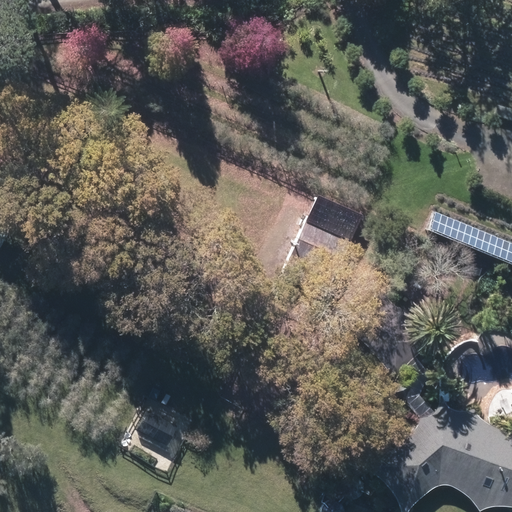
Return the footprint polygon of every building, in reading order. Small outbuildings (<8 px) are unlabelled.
[(511,244),(429,210),(420,231),(511,269),(511,244)] [(0,245),(1,246),(11,220),(0,215),(0,245)] [(342,237),(302,217),(278,266),(319,285),(342,237)] [(338,330),(389,381),(429,341),(378,290),(338,330)] [(194,395),(150,370),(129,406),(173,431),(194,395)] [(395,377),(389,391),(401,396),(407,383),(395,377)] [(412,391),(402,400),(414,413),(424,404),(412,391)] [(511,432),(480,422),(469,410),(461,411),(452,411),(442,404),(438,397),(361,467),(394,511),(403,511),(405,510),(413,501),(421,494),(431,487),(436,485),(441,485),(447,486),(453,489),(463,495),(470,503),(475,510),(476,511),(485,508),(489,507),(502,506),(510,507),(511,507),(511,432)] [(511,403),(511,402),(498,400),(495,414),(510,416),(511,403)]
